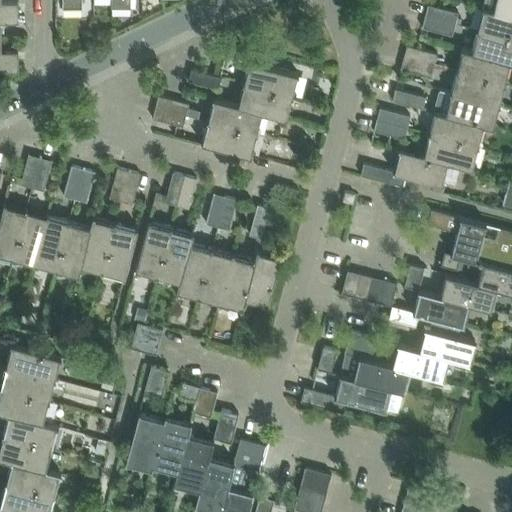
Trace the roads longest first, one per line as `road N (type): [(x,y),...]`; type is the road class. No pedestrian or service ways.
road 1 (residential): [(273,377),(351,62)]
road 2 (residential): [(511,483),(400,450),(379,454),(293,432),(276,404),(273,377)]
road 3 (residential): [(264,172),(224,172),(210,159),(112,131),(118,109),(95,63)]
road 4 (unclassified): [(95,63),(227,0)]
